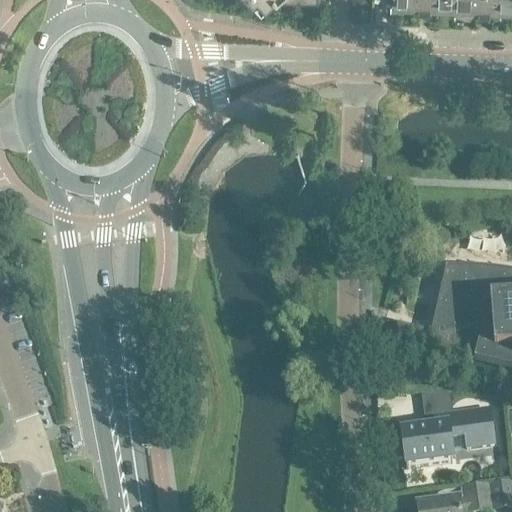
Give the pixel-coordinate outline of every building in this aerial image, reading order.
[(454,4),(454,0),(424,0),(424,7),(428,7),(428,8),(429,8),(429,3),(454,4)] [(484,9),(484,0),(454,0),(454,4),(454,8),(455,8),(455,4),(479,5),(479,10),(480,10),(480,9),(484,9)] [(511,0),(484,0),(484,9),(488,9),(488,10),(489,11),(489,6),(511,6),(511,0)] [(511,274),(507,273),(494,270),(494,269),(467,264),(466,270),(446,270),(442,288),(442,287),(438,305),(442,308),(436,334),(397,325),(394,337),(378,333),(378,335),(511,365),(511,274)] [(489,413),(434,420),(426,421),(428,434),(403,437),(404,445),(401,445),(403,462),(406,461),(407,469),(452,463),(449,440),(466,438),(467,450),(494,446),(493,441),(506,439),(503,415),(490,417),(489,413)] [(464,502),(418,509),(418,511),(491,511),(488,487),(463,491),(464,502)]
